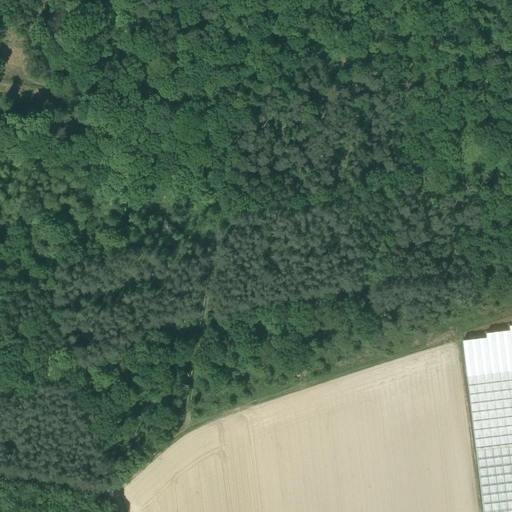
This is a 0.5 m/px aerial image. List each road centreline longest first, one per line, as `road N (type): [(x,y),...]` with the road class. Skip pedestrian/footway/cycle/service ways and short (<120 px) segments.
road 1 (track): [(117,494),(184,426),(511,320)]
road 2 (track): [(252,0),(184,426)]
road 3 (unclassified): [(121,511),(117,494),(0,472)]
